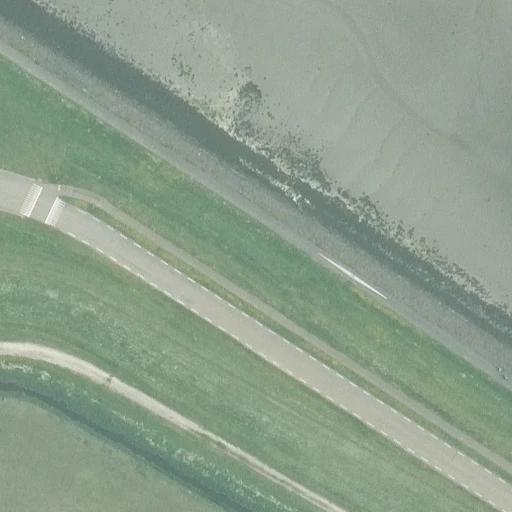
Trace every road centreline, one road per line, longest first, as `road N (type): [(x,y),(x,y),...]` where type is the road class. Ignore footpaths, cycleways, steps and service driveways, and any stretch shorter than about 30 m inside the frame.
road 1 (unclassified): [(511,499),(150,265),(0,191)]
road 2 (unclassified): [(329,511),(85,376),(29,356),(0,356)]
